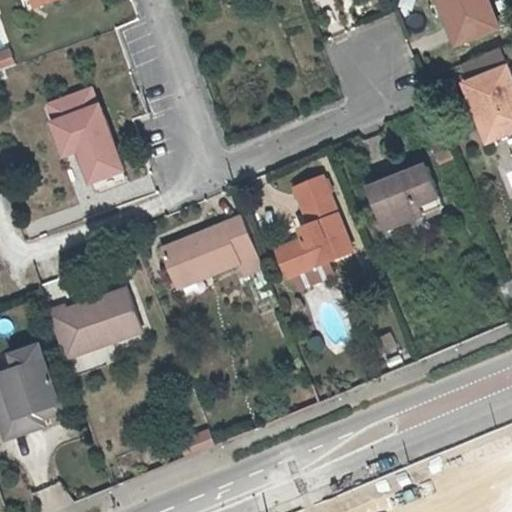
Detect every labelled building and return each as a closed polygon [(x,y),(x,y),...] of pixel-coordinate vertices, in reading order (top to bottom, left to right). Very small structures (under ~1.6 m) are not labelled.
[(38,0),(43,11),(72,0),(38,0)] [(440,0),(461,51),(502,34),(487,0),(440,0)] [(14,54),(3,57),(8,72),(19,69),(14,54)] [(495,148),(511,141),(511,74),(505,56),(467,71),(474,88),(470,91),(493,149),(495,148)] [(3,57),(0,58),(0,75),(8,72),(3,57)] [(85,150),(97,185),(128,174),(106,115),(104,115),(97,94),(54,110),(59,125),(56,126),(66,156),(85,150)] [(511,141),(495,148),(501,161),(511,157),(511,141)] [(443,171),(458,165),(451,146),(435,153),(443,171)] [(373,197),(387,227),(399,222),(403,231),(448,212),(432,173),(373,197)] [(128,174),(97,185),(101,197),(132,185),(128,174)] [(299,282),(305,296),(336,283),(331,269),(351,261),(356,260),(325,184),(297,195),(312,231),(302,235),(306,244),(280,255),(293,284),(299,282)] [(210,275),(213,282),(240,271),(245,281),(265,272),(244,222),(165,255),(179,288),(210,275)] [(399,222),(387,227),(391,236),(403,231),(399,222)] [(210,275),(179,288),(181,295),(213,282),(210,275)] [(68,304),(52,310),(70,360),(148,332),(130,285),(69,306),(68,304)] [(382,338),(388,351),(399,345),(393,332),(382,338)] [(43,346),(15,354),(20,370),(0,376),(0,414),(6,431),(47,416),(45,409),(62,404),(43,346)] [(47,416),(6,431),(8,439),(50,425),(47,416)]
